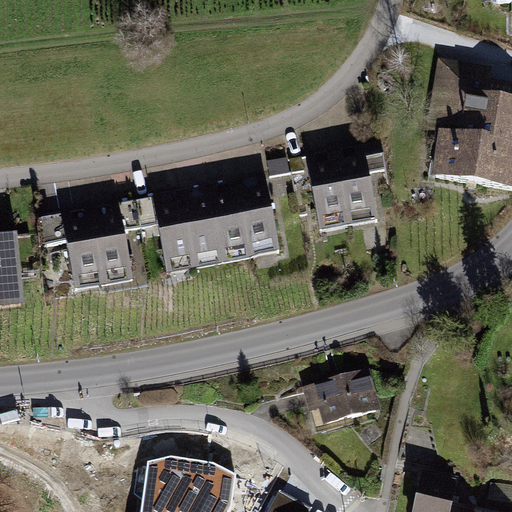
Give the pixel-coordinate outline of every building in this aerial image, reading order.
[(511,71),(448,63),(433,181),(511,191),(511,71)] [(378,143),(334,150),(345,229),(375,225),(367,174),(383,172),(378,143)] [(317,234),(345,229),(334,150),(304,155),(317,234)] [(262,175),(234,180),(248,255),(276,250),(262,175)] [(234,180),(205,185),(218,260),(248,255),(234,180)] [(205,185),(176,190),(189,265),(218,260),(205,185)] [(176,190),(131,198),(136,225),(153,223),(162,270),(189,265),(176,190)] [(131,198),(86,207),(99,285),(130,280),(121,228),(136,225),(131,198)] [(86,207),(54,214),(66,291),(99,285),(86,207)] [(12,233),(0,234),(0,309),(20,308),(12,233)] [(318,433),(379,420),(370,379),(299,394),(304,417),(314,414),(318,433)] [(150,464),(143,511),(228,511),(231,507),(235,476),(215,465),(170,459),(150,464)] [(457,479),(420,471),(410,511),(489,511),(451,503),(457,479)] [(311,511),(313,509),(279,491),(268,511),(311,511)]
